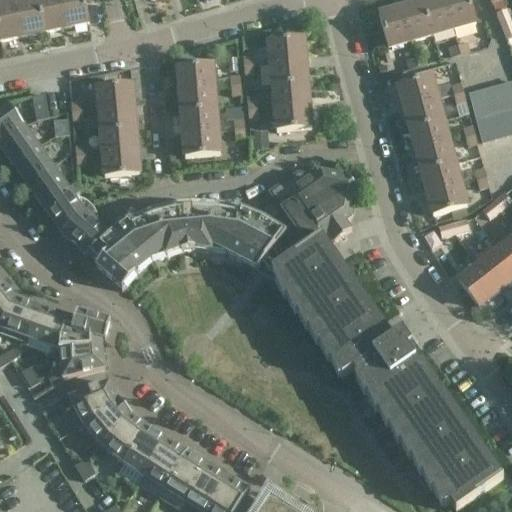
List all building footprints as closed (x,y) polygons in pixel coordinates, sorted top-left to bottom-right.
[(44,33),(37,0),(36,0),(16,4),(23,38),(44,33)] [(60,0),(37,0),(44,33),(66,29),(60,0)] [(60,0),(66,29),(88,24),(83,0),(60,0)] [(454,30),(445,0),(435,0),(423,3),(433,36),(454,30)] [(468,0),(445,0),(454,30),(475,24),(468,0)] [(423,3),(402,9),(411,42),(433,36),(423,3)] [(23,38),(16,4),(0,7),(0,36),(1,42),(23,38)] [(411,42),(402,9),(380,16),(390,48),(411,42)] [(502,29),(511,25),(506,12),(497,16),(502,29)] [(511,40),(511,25),(502,29),(507,43),(511,40)] [(482,28),(471,32),(478,54),(489,50),(482,28)] [(273,65),(306,62),(304,40),(282,41),(271,42),(273,65)] [(467,46),(459,48),(461,58),(470,56),(467,46)] [(461,58),(459,48),(449,51),(451,61),(461,58)] [(425,58),(416,60),(419,70),(427,68),(425,58)] [(243,68),(254,67),(253,59),(243,60),(243,68)] [(237,60),(228,61),(229,74),(238,73),(237,60)] [(419,70),(416,60),(406,63),(409,73),(419,70)] [(275,87),(308,84),(306,62),(273,65),(275,87)] [(181,92),(214,89),(212,67),(178,70),(181,92)] [(255,79),(254,67),(243,68),(244,80),(255,79)] [(231,88),(241,87),(240,79),(230,80),(231,88)] [(399,88),(405,110),(437,101),(431,79),(399,88)] [(277,109),(310,106),(308,84),(275,87),(277,109)] [(100,112),(134,109),(132,86),(98,89),(100,112)] [(242,99),(241,87),(231,88),(231,99),(242,99)] [(451,89),(453,97),(463,94),(461,87),(451,89)] [(511,110),(511,108),(507,87),(495,90),(501,114),(511,110)] [(183,114),(216,111),(214,89),(181,92),(183,114)] [(501,114),(495,90),(483,93),(489,117),(501,114)] [(489,117),(483,93),(470,97),(476,120),(489,117)] [(463,94),(453,97),(456,107),(466,105),(463,94)] [(44,97),(32,100),(34,112),(46,109),(44,97)] [(443,122),(437,101),(405,110),(410,131),(443,122)] [(248,111),(259,110),(258,103),(248,103),(248,111)] [(72,115),(82,114),(82,105),(71,106),(72,115)] [(312,129),(310,106),(277,109),(279,132),(312,129)] [(0,130),(16,119),(8,108),(0,113),(0,130)] [(46,109),(34,112),(37,124),(49,121),(46,109)] [(100,112),(102,134),(136,131),(134,109),(100,112)] [(260,122),(259,110),(248,111),(249,122),(260,122)] [(511,110),(501,114),(507,137),(511,135),(511,110)] [(185,136),(218,133),(216,111),(183,114),(185,136)] [(83,125),(82,114),(72,115),(73,126),(83,125)] [(507,137),(501,114),(489,117),(495,140),(507,137)] [(482,143),(495,140),(489,117),(476,120),(482,143)] [(16,119),(0,130),(0,149),(3,153),(27,135),(16,119)] [(70,139),(68,122),(53,124),(55,140),(70,139)] [(234,131),(245,130),(244,122),(234,123),(234,131)] [(449,144),(443,122),(410,131),(416,152),(449,144)] [(463,132),(465,139),(475,137),(473,129),(463,132)] [(246,141),(245,130),(234,131),(235,142),(246,141)] [(104,156),(138,153),(136,131),(102,134),(104,156)] [(220,155),(218,133),(185,136),(187,158),(220,155)] [(27,135),(3,153),(14,169),(39,151),(27,135)] [(475,137),(465,139),(468,150),(478,147),(475,137)] [(268,140),(254,141),(255,152),(269,151),(268,140)] [(422,174),(454,165),(449,144),(416,152),(422,174)] [(25,185),(50,167),(39,151),(14,169),(25,185)] [(140,176),(138,153),(104,156),(106,179),(140,176)] [(88,169),(87,158),(76,159),(77,170),(88,169)] [(427,195),(460,186),(454,165),(422,174),(427,195)] [(36,201),(61,183),(50,167),(25,185),(36,201)] [(474,174),(476,182),(486,179),(484,172),(474,174)] [(386,342),(322,251),(350,232),(343,222),(350,217),(354,194),(357,193),(345,175),(342,177),(319,173),(312,178),(299,175),(270,196),(275,203),(265,210),(273,222),(283,214),(307,248),(300,253),(269,274),(278,286),(280,293),(285,292),(289,297),(287,299),(291,309),(297,307),(300,312),(298,313),(302,324),(307,323),(311,329),(309,330),(313,340),(317,337),(323,345),(320,347),(325,355),(329,354),(333,360),(331,361),(335,371),(339,369),(343,376),(341,377),(343,380),(354,373),(358,379),(356,380),(359,390),(363,387),(369,395),(367,396),(371,406),(375,404),(380,412),(378,413),(382,423),(386,420),(391,427),(389,428),(393,438),(397,436),(402,443),(400,444),(404,454),(408,451),(413,458),(411,460),(414,468),(419,467),(423,474),(421,475),(425,484),(430,483),(434,490),(432,491),(436,501),(440,499),(445,505),(442,507),(443,509),(449,505),(453,511),(458,511),(504,481),(502,479),(497,483),(407,353),(411,350),(401,336),(393,341),(391,339),(386,342)] [(486,179),(476,182),(479,193),(489,190),(486,179)] [(67,191),(61,183),(36,201),(48,217),(77,197),(80,194),(75,186),(67,191)] [(460,186),(427,195),(433,217),(466,208),(460,186)] [(80,201),(77,197),(48,217),(65,239),(78,251),(100,230),(99,223),(99,217),(98,213),(96,211),(92,206),(86,202),(80,201)] [(495,205),(501,213),(511,205),(505,197),(495,205)] [(490,223),(501,213),(495,205),(483,214),(490,223)] [(100,230),(78,251),(87,259),(89,257),(99,266),(95,271),(115,288),(127,274),(133,279),(132,280),(133,281),(135,278),(134,278),(152,264),(150,255),(163,251),(165,260),(181,255),(181,256),(194,254),(194,253),(211,255),(212,246),(226,248),(225,257),(257,273),(286,237),(263,223),(240,213),(238,218),(216,213),(191,212),(176,214),(153,219),(131,229),(129,224),(109,237),(100,230)] [(466,223),(453,227),(455,237),(469,234),(466,223)] [(455,237),(453,227),(439,231),(442,241),(455,237)] [(511,240),(499,251),(511,268),(511,240)] [(511,268),(499,251),(479,266),(498,292),(511,281),(511,268)] [(478,308),(498,292),(479,266),(458,282),(478,308)] [(0,310),(14,299),(1,284),(0,284),(0,310)] [(17,302),(14,299),(0,310),(0,336),(9,340),(23,304),(17,302)] [(39,310),(23,304),(9,340),(26,346),(27,342),(39,310)] [(75,322),(39,310),(27,342),(58,354),(60,366),(103,357),(102,344),(103,338),(104,335),(99,334),(102,324),(77,317),(75,322)] [(13,353),(0,360),(0,370),(18,360),(13,353)] [(104,372),(103,357),(60,366),(61,374),(49,383),(54,390),(63,384),(63,382),(104,372)] [(30,371),(23,376),(31,390),(39,386),(30,371)] [(82,425),(117,401),(109,385),(69,401),(62,405),(66,412),(73,409),(82,425)] [(118,402),(117,401),(82,425),(83,427),(98,446),(130,416),(118,402)] [(134,420),(130,416),(98,446),(101,449),(122,465),(147,431),(134,420)] [(167,443),(147,431),(122,465),(124,467),(143,479),(167,443)] [(159,500),(188,454),(186,455),(167,443),(143,479),(138,487),(159,500)] [(159,500),(177,511),(180,511),(210,467),(188,454),(159,500)] [(91,470),(87,463),(76,469),(80,477),(91,470)] [(209,511),(230,480),(210,467),(180,511),(209,511)] [(96,477),(91,470),(80,477),(85,484),(96,477)] [(237,511),(250,493),(230,480),(209,511),(237,511)] [(305,511),(275,494),(270,503),(264,511),(305,511)]
